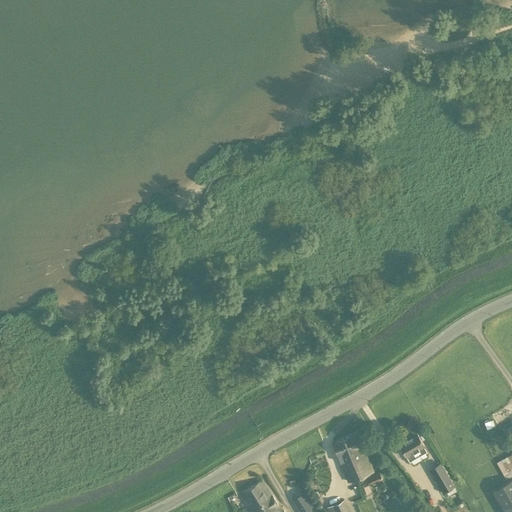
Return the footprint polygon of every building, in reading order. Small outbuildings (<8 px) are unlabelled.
[(348,481),(374,470),(356,432),(332,442),(348,481)] [(399,442),(407,455),(410,460),(426,450),(424,445),(425,445),(417,432),(399,442)] [(511,453),(507,456),(496,462),(505,478),(511,474),(511,453)] [(444,491),(454,485),(441,464),(432,470),(444,491)] [(382,480),(379,472),(368,477),(372,485),(382,480)] [(264,478),(240,492),(249,507),(273,492),(264,478)] [(511,511),(511,478),(493,489),(505,511),(511,511)] [(316,490),(312,493),(316,499),(320,497),(316,490)] [(302,511),(317,511),(304,491),(293,498),(302,511)] [(273,492),(249,507),(252,511),(285,511),(280,502),(273,492)] [(349,511),(344,499),(327,507),(329,511),(349,511)]
